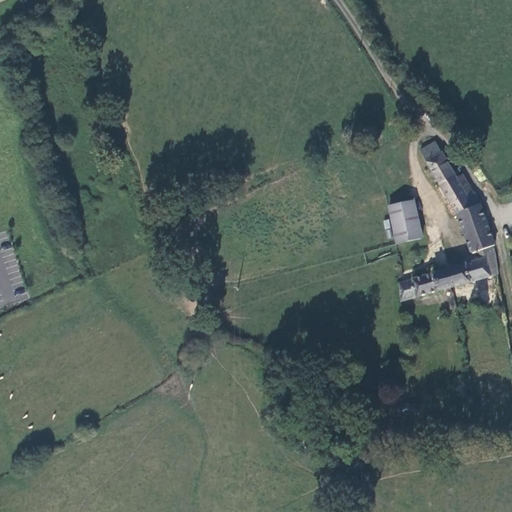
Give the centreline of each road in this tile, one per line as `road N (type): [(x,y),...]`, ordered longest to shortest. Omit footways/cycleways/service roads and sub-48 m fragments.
road 1 (secondary): [(0,62),(41,114),(83,125),(127,118),(239,42),(256,0)]
road 2 (unclassified): [(337,0),(422,117)]
road 3 (unclassified): [(422,117),(505,217)]
